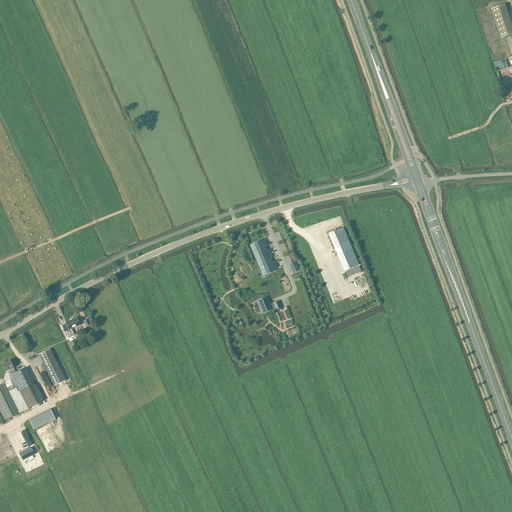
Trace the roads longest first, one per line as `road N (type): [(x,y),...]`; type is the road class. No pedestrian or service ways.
road 1 (tertiary): [(0,335),(177,243),(284,207),(386,185)]
road 2 (primary): [(511,436),(417,181)]
road 3 (track): [(130,208),(0,262)]
